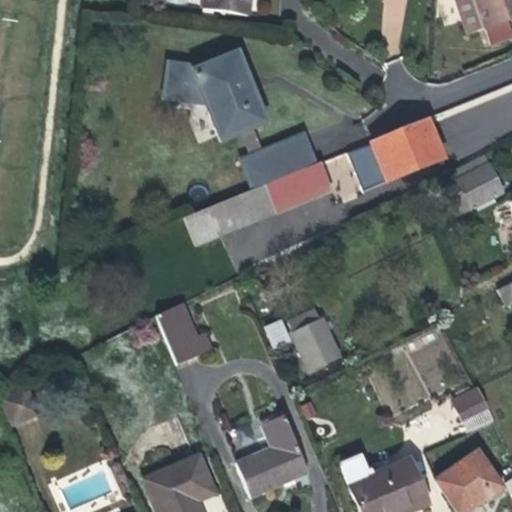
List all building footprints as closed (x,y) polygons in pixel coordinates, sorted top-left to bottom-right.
[(193,0),(192,13),(202,14),(202,9),(238,14),(239,0),(193,0)] [(511,0),(465,0),(474,26),(480,24),(485,39),(505,32),(500,19),(511,14),(511,0)] [(194,107),(209,143),(255,124),(226,53),(194,66),(159,62),(154,100),(194,107)] [(438,157),(422,118),(367,141),(383,181),(438,157)] [(228,162),(240,192),(309,164),(296,134),(228,162)] [(336,202),(359,197),(349,153),(326,158),(336,202)] [(478,155),(449,170),(460,194),(446,202),(454,218),(499,195),(478,155)] [(225,198),(236,225),(327,189),(317,161),(309,164),(240,192),(225,198)] [(225,198),(182,216),(194,242),(236,225),(225,198)] [(118,267),(102,265),(96,313),(113,315),(118,267)] [(511,280),(496,289),(504,306),(511,301),(511,280)] [(213,348),(205,330),(197,333),(184,302),(154,315),(175,365),(213,348)] [(282,325),(304,373),(334,359),(311,311),(282,325)] [(0,397),(0,408),(9,427),(33,414),(20,388),(0,397)] [(481,407),(471,388),(447,402),(456,419),(481,407)] [(481,407),(456,419),(464,434),(488,421),(481,407)] [(230,466),(244,499),(302,473),(277,417),(254,427),(263,450),(230,466)] [(403,456),(372,471),(362,476),(358,470),(352,458),(335,466),(355,511),(402,511),(425,502),(403,456)] [(430,480),(452,511),(460,511),(496,487),(473,456),(430,480)] [(137,484),(149,511),(190,511),(188,506),(208,496),(191,458),(137,484)] [(362,476),(372,471),(370,464),(358,470),(362,476)] [(511,475),(500,482),(511,505),(511,475)]
